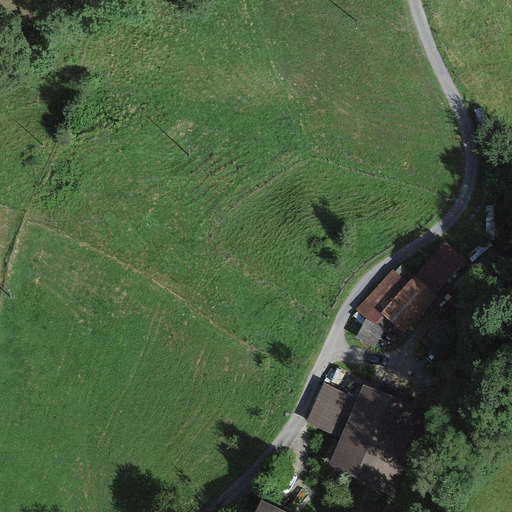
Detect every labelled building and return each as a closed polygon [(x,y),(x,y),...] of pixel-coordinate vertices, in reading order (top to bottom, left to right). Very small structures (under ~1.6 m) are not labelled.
[(442,287),(463,264),(448,250),(427,273),(442,287)] [(373,311),(404,336),(437,294),(406,269),(373,311)] [(442,318),(424,343),(438,353),(457,328),(442,318)] [(309,425),(334,436),(352,396),(327,385),(309,425)] [(416,409),(374,391),(340,468),(383,486),(416,409)]
